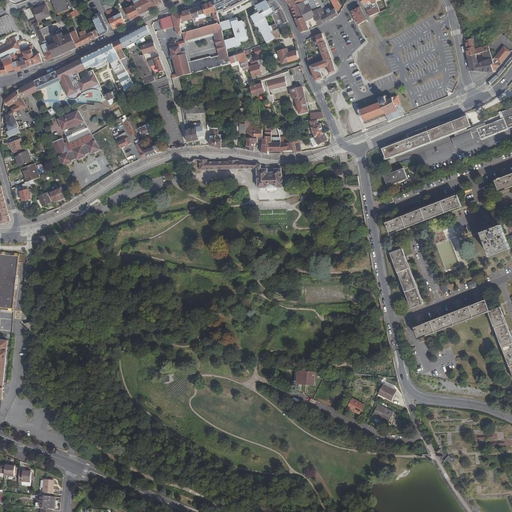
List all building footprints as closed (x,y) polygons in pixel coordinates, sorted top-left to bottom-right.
[(59,12),(74,7),(71,0),(60,0),(55,2),(59,12)] [(88,2),(91,0),(84,0),(74,7),(75,11),(79,8),(81,7),(88,2)] [(134,0),(128,0),(132,7),(127,9),(132,20),(142,15),(134,0)] [(134,0),(142,15),(165,3),(163,0),(134,0)] [(217,0),(214,2),(218,13),(224,11),(225,14),(251,0),(217,0)] [(267,2),(266,0),(255,6),(259,12),(260,14),(271,9),(267,2)] [(284,10),(276,0),(271,0),(267,2),(271,9),(272,8),(276,14),(284,10)] [(305,3),(310,0),(292,0),(288,3),(293,8),(299,5),(305,3)] [(310,14),(318,11),(312,0),(310,0),(305,3),(310,14)] [(312,0),(318,11),(322,8),(324,7),(320,0),(312,0)] [(330,0),(336,9),(337,12),(342,9),(338,1),(339,0),(338,0),(330,0)] [(214,2),(204,6),(207,15),(214,13),(217,23),(219,23),(220,25),(222,25),(221,22),(218,13),(214,2)] [(359,25),(368,21),(358,3),(355,7),(357,10),(353,12),(353,14),(359,25)] [(39,18),(40,21),(49,18),(53,16),(49,5),(36,10),(39,18)] [(293,8),(297,21),(305,17),(302,10),(299,5),(293,8)] [(204,6),(191,10),(194,19),(197,29),(210,26),(210,24),(209,22),(208,19),(207,15),(204,6)] [(410,7),(406,8),(408,17),(409,19),(423,13),(421,6),(418,7),(418,9),(411,11),(410,7)] [(260,14),(259,12),(251,16),(257,27),(259,27),(267,44),(270,42),(267,35),(268,34),(269,36),(273,34),(272,33),(271,31),(274,30),(272,27),(271,25),(270,26),(269,23),(267,19),(265,16),(270,13),(274,15),(276,14),(272,8),(271,9),(260,14)] [(333,20),(339,16),(337,12),(336,9),(332,11),(331,10),(329,10),(328,11),(328,13),(325,15),(322,8),(318,11),(325,24),(333,20)] [(116,29),(128,23),(122,9),(120,10),(121,14),(116,16),(114,10),(112,9),(108,11),(116,29)] [(93,14),(103,35),(111,31),(101,10),(93,14)] [(191,10),(184,12),(183,26),(191,23),(190,20),(194,19),(191,10)] [(291,26),(284,10),(276,14),(274,15),(274,17),(275,20),(277,23),(283,20),(284,24),(278,27),(277,24),(272,27),(274,30),(274,32),(280,29),(282,34),(284,32),(289,28),(291,26)] [(320,26),(325,24),(318,11),(310,14),(310,15),(312,20),(316,18),(320,26)] [(174,15),(177,26),(180,34),(184,33),(183,27),(183,26),(184,12),(174,15)] [(174,15),(161,19),(164,30),(177,26),(174,15)] [(306,22),(312,20),(310,15),(305,17),(297,21),(299,27),(301,31),(302,33),(310,31),(309,29),(306,22)] [(237,17),(221,22),(222,25),(223,31),(227,44),(228,49),(242,45),(241,41),(249,39),(243,20),(239,21),(237,17)] [(44,46),(50,60),(56,58),(51,46),(46,36),(43,29),(40,22),(36,23),(43,40),(45,41),(47,44),(44,46)] [(197,29),(184,33),(187,41),(215,33),(223,31),(222,25),(220,25),(219,23),(217,23),(213,25),(210,26),(197,29)] [(146,37),(152,34),(148,25),(122,39),(126,48),(128,47),(135,61),(141,73),(146,85),(150,83),(157,81),(151,67),(148,61),(144,63),(141,56),(142,55),(139,48),(137,42),(144,39),(144,40),(147,38),(146,37)] [(49,27),(43,29),(46,36),(52,33),(49,27)] [(87,30),(92,41),(100,36),(97,30),(93,33),(91,28),(87,29),(87,30)] [(273,34),(276,39),(282,34),(280,29),(274,32),(272,33),(273,34)] [(58,48),(62,56),(70,52),(79,47),(73,33),(72,31),(71,30),(55,36),(58,43),(54,44),(56,49),(58,48)] [(83,38),(85,44),(92,41),(87,30),(82,33),(84,37),(83,38)] [(73,33),(79,47),(85,44),(83,38),(82,38),(78,31),(73,33)] [(227,44),(223,31),(215,33),(216,35),(221,56),(222,60),(230,58),(230,57),(228,49),(227,44)] [(216,35),(215,33),(187,41),(188,43),(216,35)] [(155,43),(152,34),(146,37),(147,38),(144,40),(144,39),(137,42),(139,48),(143,47),(155,43)] [(267,35),(270,42),(274,40),(276,39),(273,34),(269,36),(268,34),(267,35)] [(324,62),(333,59),(324,34),(313,37),(315,46),(320,45),(323,54),(321,54),(322,56),(314,60),(309,62),(311,68),(324,62)] [(3,57),(3,58),(16,52),(17,52),(22,50),(19,43),(21,42),(20,40),(18,41),(17,37),(11,40),(12,44),(7,47),(0,50),(1,52),(3,57)] [(126,48),(122,39),(114,43),(126,67),(130,74),(134,72),(132,67),(130,68),(128,64),(130,63),(123,49),(126,48)] [(488,46),(475,50),(473,39),(468,41),(468,39),(465,40),(468,59),(490,51),(488,46)] [(157,49),(155,43),(143,47),(145,54),(157,49)] [(51,46),(56,58),(62,56),(58,48),(56,49),(54,44),(51,46)] [(178,78),(179,77),(232,63),(231,62),(231,61),(230,58),(222,60),(221,56),(212,58),(212,57),(190,63),(187,54),(183,55),(181,46),(172,49),(174,58),(178,57),(180,66),(182,66),(184,73),(178,75),(178,78)] [(27,56),(31,67),(45,62),(42,54),(36,55),(34,50),(28,52),(27,48),(26,47),(24,49),(25,52),(27,56)] [(0,74),(9,73),(7,66),(3,67),(2,63),(0,63),(0,52),(1,52),(0,50),(0,49),(0,74)] [(300,59),(298,51),(290,53),(289,50),(286,51),(286,50),(279,52),(283,65),(300,59)] [(492,66),(494,65),(490,51),(468,59),(471,73),(493,73),(492,66)] [(7,66),(9,73),(18,71),(15,62),(14,59),(18,58),(16,52),(3,58),(7,66)] [(245,52),(238,54),(230,57),(230,58),(231,61),(231,62),(247,57),(245,52)] [(15,62),(18,71),(31,67),(27,56),(22,57),(22,56),(18,58),(19,61),(23,59),(24,61),(20,63),(19,61),(15,62)] [(161,72),(165,70),(160,56),(155,58),(148,61),(151,67),(158,64),(161,72)] [(174,58),(178,75),(184,73),(182,66),(180,66),(178,57),(174,58)] [(24,86),(21,88),(26,96),(32,93),(62,81),(70,96),(69,97),(70,98),(71,98),(72,99),(73,99),(74,99),(75,99),(76,99),(77,99),(78,98),(79,98),(79,97),(80,97),(80,96),(81,96),(81,95),(82,95),(83,94),(84,93),(85,93),(86,92),(87,92),(87,91),(88,91),(89,90),(90,90),(91,90),(92,90),(93,90),(93,89),(94,89),(95,89),(96,89),(97,89),(98,90),(99,90),(100,91),(101,91),(101,92),(102,93),(103,94),(103,96),(103,98),(107,98),(106,94),(103,90),(102,86),(102,85),(94,69),(89,72),(89,68),(83,58),(77,61),(73,63),(28,84),(24,86)] [(337,71),(333,59),(324,62),(311,68),(317,83),(324,79),(321,72),(321,70),(328,67),(330,71),(329,71),(331,75),(337,71)] [(253,77),(263,74),(258,60),(252,62),(253,67),(250,67),(253,77)] [(299,67),(291,69),(293,76),(300,73),(299,67)] [(262,79),(263,83),(266,92),(269,103),(273,102),(276,102),(276,95),(273,96),(272,93),(295,85),(289,70),(262,79)] [(174,79),(177,91),(182,90),(179,77),(178,78),(174,79)] [(266,92),(263,83),(251,87),(254,96),(266,92)] [(116,88),(120,96),(128,93),(124,84),(116,88)] [(304,87),(292,90),(294,98),(297,98),(300,113),(302,114),(310,112),(304,87)] [(6,100),(6,101),(9,106),(14,102),(16,106),(18,104),(16,101),(22,96),(19,90),(6,100)] [(112,99),(115,97),(113,93),(111,92),(106,94),(107,98),(108,101),(112,99)] [(401,118),(400,116),(399,114),(399,113),(397,107),(401,106),(398,97),(394,99),(393,97),(392,98),(393,99),(388,101),(387,97),(388,97),(387,96),(386,96),(385,95),(384,96),(384,97),(381,98),(380,97),(379,98),(379,99),(378,99),(379,101),(380,100),(381,103),(360,111),(361,114),(360,115),(362,120),(363,119),(364,122),(386,114),(389,123),(401,118)] [(11,129),(9,130),(11,136),(21,131),(19,126),(20,126),(16,113),(16,111),(28,106),(22,96),(16,101),(18,104),(16,106),(15,106),(13,107),(15,110),(13,110),(12,113),(7,115),(7,120),(11,129)] [(208,112),(207,105),(182,106),(184,113),(186,128),(188,142),(200,140),(199,136),(204,135),(202,123),(197,124),(197,123),(188,125),(188,113),(208,112)] [(511,109),(501,114),(504,120),(477,130),(481,140),(511,128),(511,109)] [(92,154),(102,150),(98,144),(92,133),(80,110),(60,119),(65,130),(66,130),(70,141),(66,143),(63,138),(54,142),(64,166),(74,162),(73,161),(78,159),(78,160),(87,156),(87,155),(92,153),(92,154)] [(129,115),(127,117),(131,124),(134,130),(135,131),(138,129),(137,128),(131,116),(130,117),(129,115)] [(416,137),(411,139),(383,150),(386,157),(384,158),(385,160),(387,160),(472,128),(467,117),(440,128),(435,130),(433,126),(414,133),(416,137)] [(313,121),(311,121),(305,122),(306,126),(313,124),(313,126),(312,127),(316,138),(321,137),(325,134),(321,124),(320,125),(319,120),(313,121)] [(147,125),(139,128),(142,136),(150,134),(151,134),(152,134),(153,132),(153,130),(152,130),(151,127),(151,124),(149,124),(147,124),(147,125)] [(247,150),(255,151),(256,142),(258,142),(258,139),(256,139),(256,136),(258,136),(258,137),(259,137),(264,137),(263,126),(249,127),(247,150)] [(219,147),(226,149),(226,148),(226,144),(223,144),(223,134),(219,134),(219,128),(211,128),(212,137),(212,146),(219,147)] [(263,152),(270,154),(270,152),(270,143),(273,143),(273,132),(272,132),(272,129),(266,128),(267,140),(264,140),(263,152)] [(455,144),(474,139),(472,131),(453,137),(455,144)] [(116,137),(118,142),(129,137),(126,132),(116,137)] [(326,134),(325,134),(321,137),(316,138),(319,145),(329,141),(326,134)] [(118,142),(122,148),(125,147),(129,145),(132,143),(129,137),(118,142)] [(283,152),(294,150),(291,142),(289,137),(281,138),(282,143),(273,143),(270,143),(270,152),(283,152)] [(316,147),(319,145),(316,138),(311,139),(316,147)] [(11,143),(14,153),(26,149),(22,139),(11,143)] [(123,168),(130,164),(122,148),(118,142),(113,145),(111,140),(105,142),(105,141),(98,144),(102,150),(112,146),(123,168)] [(295,154),(302,153),(300,140),(291,142),(294,150),(295,154)] [(148,156),(164,151),(163,149),(162,149),(158,146),(156,141),(142,145),(148,156)] [(144,158),(148,156),(142,145),(141,143),(139,144),(138,142),(137,143),(137,145),(136,145),(137,146),(138,145),(144,158)] [(31,156),(30,151),(17,155),(21,166),(27,163),(27,164),(29,163),(28,163),(34,161),(33,155),(31,156)] [(278,188),(291,188),(290,186),(284,186),(282,169),(276,170),(276,173),(269,173),(269,169),(268,169),(262,170),(263,166),(255,165),(240,161),(231,161),(231,162),(208,163),(208,160),(201,160),(201,171),(258,168),(259,188),(267,188),(268,190),(269,190),(270,192),(276,192),(276,190),(278,190),(278,188)] [(30,181),(30,182),(42,178),(37,164),(25,168),(27,175),(30,181)] [(408,180),(404,169),(384,177),(388,187),(408,180)] [(511,175),(496,182),(500,193),(511,188),(511,175)] [(0,185),(0,221),(1,225),(12,223),(2,186),(0,185)] [(57,201),(66,197),(62,187),(53,190),(57,201)] [(23,200),(32,198),(29,189),(20,191),(23,200)] [(43,205),(51,202),(47,192),(39,196),(43,205)] [(458,196),(387,223),(391,234),(462,206),(458,196)] [(392,197),(386,199),(388,205),(394,203),(392,197)] [(492,256),(510,249),(502,226),(482,233),(492,256)] [(425,304),(403,250),(391,254),(413,309),(425,304)] [(0,309),(7,310),(14,311),(20,254),(7,253),(0,251),(0,309)] [(444,292),(449,290),(446,283),(441,286),(444,292)] [(236,300),(231,302),(234,312),(239,310),(236,300)] [(490,312),(491,312),(487,301),(416,328),(420,339),(490,312)] [(511,337),(500,308),(491,312),(490,312),(511,368),(511,337)] [(0,399),(3,400),(9,340),(7,340),(0,339),(0,399)] [(316,372),(298,371),(297,383),(315,384),(316,372)] [(394,400),(398,390),(383,384),(379,394),(394,400)] [(362,413),(366,405),(354,399),(350,407),(362,413)] [(388,422),(393,412),(380,405),(375,416),(388,422)] [(4,473),(4,475),(14,476),(15,466),(5,465),(4,473)] [(32,472),(19,471),(18,483),(21,483),(22,482),(31,483),(32,472)] [(51,494),(54,494),(55,481),(44,480),(43,493),(51,494)] [(55,502),(55,498),(50,497),(42,496),(38,496),(37,500),(40,500),(40,504),(39,509),(41,509),(52,510),(53,502),(55,502)]
